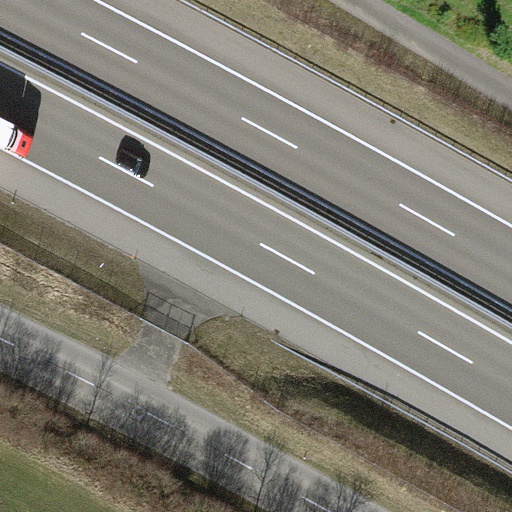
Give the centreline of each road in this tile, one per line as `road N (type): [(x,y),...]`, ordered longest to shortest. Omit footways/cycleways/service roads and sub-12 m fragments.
road 1 (motorway): [(0,104),(511,385)]
road 2 (motorway): [(511,267),(18,0)]
road 3 (tertiary): [(325,511),(0,346)]
road 4 (track): [(347,0),(511,99)]
